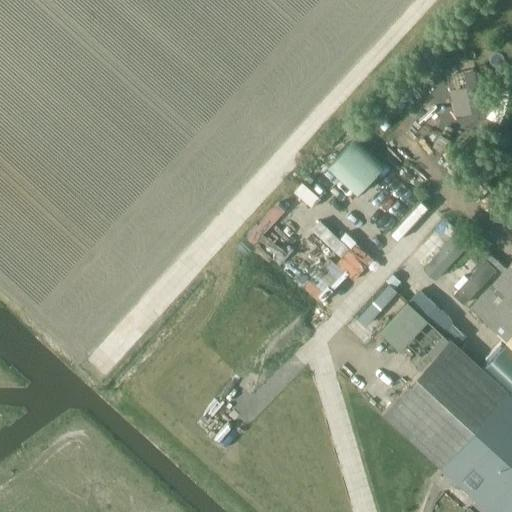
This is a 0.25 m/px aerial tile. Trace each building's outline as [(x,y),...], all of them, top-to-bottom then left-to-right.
[(358,192),(385,162),(355,135),(328,165),(358,192)] [(320,196),(304,183),(296,192),(331,221),(354,193),(335,178),(320,196)] [(411,254),(427,268),(461,231),(445,217),(411,254)] [(303,285),(320,300),(367,250),(350,235),(303,285)] [(511,261),(469,308),(511,347),(511,261)] [(358,314),(366,322),(397,289),(389,282),(358,314)] [(410,304),(382,335),(423,372),(451,341),(410,304)] [(491,511),(510,511),(511,510),(511,397),(451,341),(423,372),(385,413),(491,511)]
